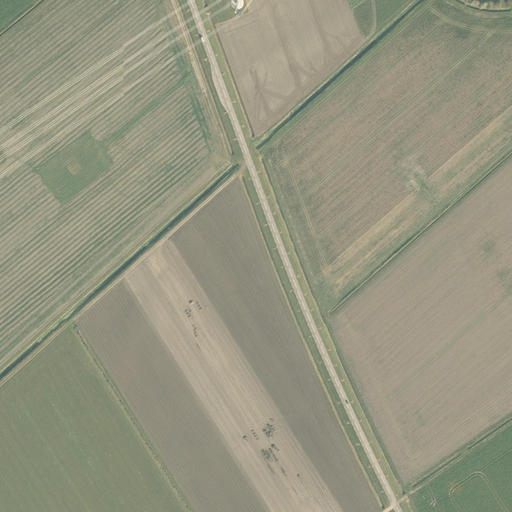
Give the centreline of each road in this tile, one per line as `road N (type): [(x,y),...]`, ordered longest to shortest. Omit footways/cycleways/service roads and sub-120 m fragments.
road 1 (primary): [(399,511),(300,297),(190,0)]
road 2 (track): [(395,504),(511,422)]
